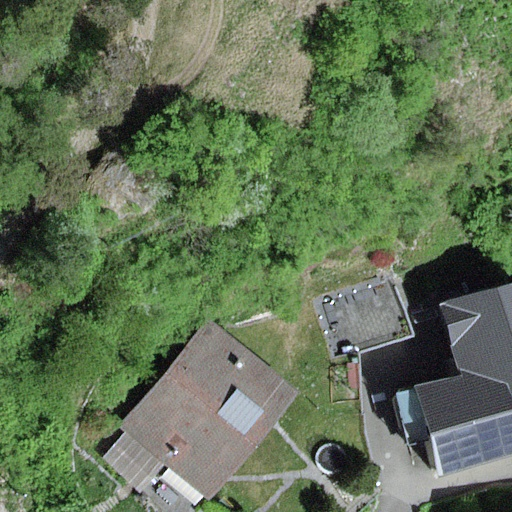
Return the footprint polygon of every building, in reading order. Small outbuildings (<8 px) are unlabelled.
[(392,279),(319,303),(337,358),(420,336),(392,279)] [(511,290),(444,309),(467,375),(511,385),(511,290)] [(301,396),(207,322),(122,428),(216,503),(301,396)] [(511,385),(467,375),(401,393),(412,446),(435,440),(443,479),(511,459),(511,385)] [(371,489),(368,417),(313,419),(316,491),(371,489)] [(125,435),(104,460),(143,494),(165,469),(125,435)]
